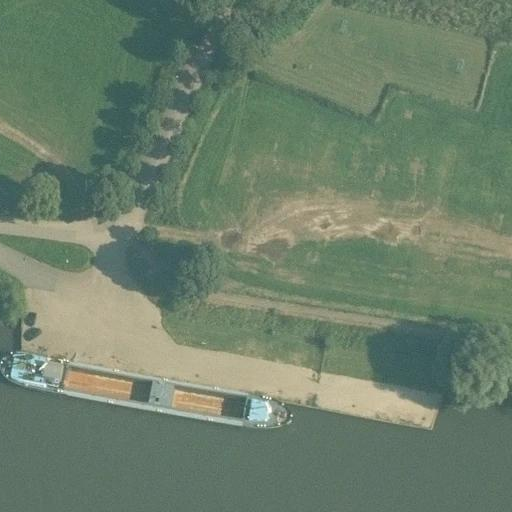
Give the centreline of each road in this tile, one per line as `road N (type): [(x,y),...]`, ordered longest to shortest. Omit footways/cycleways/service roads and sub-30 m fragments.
road 1 (unclassified): [(119,236),(224,0)]
road 2 (unclassified): [(0,252),(66,285),(90,280),(119,236)]
